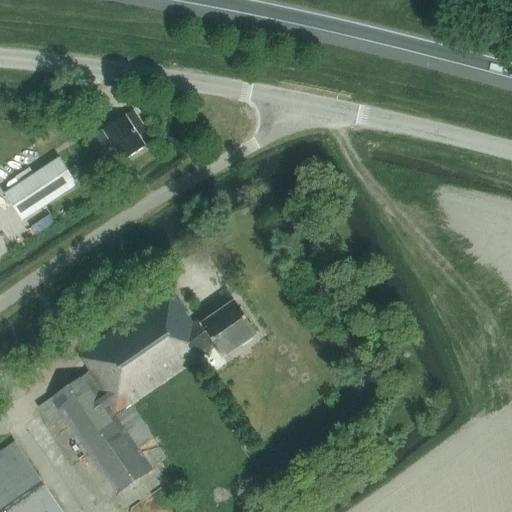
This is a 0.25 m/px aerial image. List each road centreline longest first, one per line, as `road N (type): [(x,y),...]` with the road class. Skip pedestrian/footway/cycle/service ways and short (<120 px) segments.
road 1 (unclassified): [(0,304),(110,227),(256,143),(297,102)]
road 2 (motorway): [(205,0),(511,71)]
road 3 (unclassified): [(0,58),(297,102)]
road 4 (unclassified): [(511,151),(297,102)]
